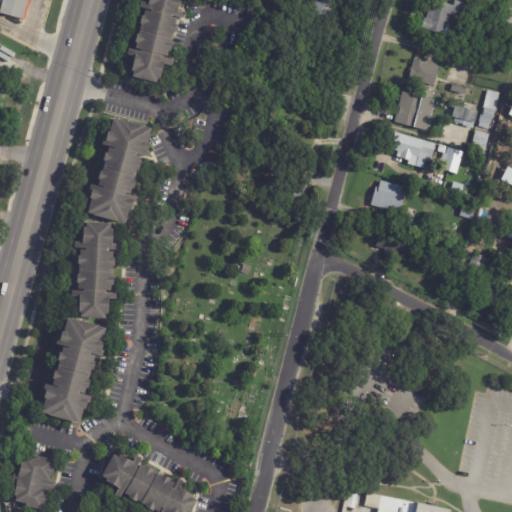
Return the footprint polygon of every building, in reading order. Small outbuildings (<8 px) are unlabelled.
[(27,0),(22,20),(0,14),(0,10),(2,4),(0,3),(0,0),(27,0)] [(179,0),(179,1),(177,11),(184,13),(183,19),(172,16),(171,18),(176,19),(174,25),(177,25),(175,33),(172,32),(170,44),(172,44),(170,51),(168,51),(166,56),(161,55),(161,57),(172,60),(170,66),(163,64),(160,78),(157,78),(156,82),(132,77),(133,71),(131,71),(134,56),(127,55),(128,49),(140,52),(140,50),(135,48),(137,43),(134,42),(136,34),(138,35),(141,24),(139,24),(141,17),(143,17),(145,11),(151,12),(151,10),(139,7),(141,1),(148,3),(148,0),(179,0)] [(339,11),(333,35),(309,29),(316,0),(325,0),(341,4),(339,11)] [(437,9),(439,0),(452,4),(451,5),(458,7),(460,0),(471,3),(468,15),(460,13),(459,16),(454,15),(448,35),(427,29),(433,8),(437,9)] [(511,17),(511,33),(499,30),(501,21),(487,17),(488,11),(511,17)] [(435,66),(439,67),(434,86),(409,79),(414,60),(435,66)] [(467,88),(466,95),(453,91),(455,85),(467,88)] [(501,94),(494,121),(493,120),(492,125),(490,124),(489,129),(480,127),(483,116),(485,116),(487,109),(485,108),(490,91),(501,94)] [(429,131),(429,132),(393,123),(401,92),(437,102),(429,131)] [(328,100),(330,100),(324,122),(306,118),(312,96),(328,100)] [(480,112),(477,124),(476,124),(475,129),(455,124),(457,118),(455,118),(457,107),(480,112)] [(150,137),(149,142),(151,143),(149,151),(150,151),(149,157),(142,155),(140,161),(142,162),(140,169),(138,169),(135,180),(137,181),(135,188),(133,187),(131,195),(138,197),(136,203),(134,203),(133,209),(131,209),(127,223),(120,221),(96,215),(96,214),(90,212),(93,198),(92,198),(94,191),(90,190),(92,184),(100,186),(102,179),(100,178),(102,170),(104,171),(107,160),(106,160),(107,152),(109,152),(111,145),(103,143),(105,138),(108,139),(110,131),(111,131),(115,117),(121,119),(122,119),(146,125),(146,126),(152,128),(150,137)] [(480,132),(491,135),(488,149),(474,145),(477,131),(480,132)] [(433,155),(421,152),(417,167),(410,165),(411,161),(394,156),(396,151),(392,150),(397,134),(436,146),(433,155)] [(458,175),(445,171),(447,164),(443,163),(445,154),(448,155),(449,149),(459,151),(460,149),(464,150),(458,175)] [(303,186),(292,182),(287,197),(299,201),(303,186)] [(403,207),(401,214),(373,206),(378,188),(381,189),(383,182),(408,189),(403,207)] [(461,197),(450,194),(453,183),(464,186),(461,197)] [(464,207),(477,210),(474,220),(461,217),(464,207)] [(112,222),(111,227),(115,228),(113,243),(120,244),(119,250),(114,249),(113,257),(116,257),(115,265),(114,265),(113,276),(115,276),(114,284),(112,284),(112,290),(106,289),(106,292),(116,293),(116,298),(110,298),(109,313),(107,312),(106,318),(82,316),(82,311),(80,311),(81,296),(72,296),(73,290),(85,291),(85,288),(79,287),(79,282),(78,282),(78,274),(80,274),(81,263),(79,262),(79,254),(81,255),(82,247),(75,247),(75,241),(84,242),(85,226),(87,226),(87,220),(112,222)] [(392,252),(377,248),(382,231),(413,240),(408,257),(392,252)] [(464,240),(463,247),(452,244),(454,237),(464,240)] [(475,273),(468,268),(479,249),(486,253),(488,249),(492,252),(490,255),(491,256),(480,275),(475,273)] [(499,283),(505,286),(503,289),(506,291),(497,309),(480,301),(483,293),(477,290),(481,282),(496,290),(499,283)] [(81,418),(80,422),(74,420),(73,422),(50,415),(50,414),(43,412),(47,398),(46,398),(48,391),(45,390),(46,383),(60,387),(60,386),(54,384),(56,378),(54,378),(56,370),(58,371),(61,360),(60,359),(62,351),(63,352),(65,346),(70,348),(71,346),(57,344),(59,338),(62,339),(64,331),(65,331),(69,317),(75,319),(76,318),(100,325),(100,326),(106,328),(102,342),(105,343),(103,350),(104,350),(103,356),(91,353),(91,354),(96,355),(94,361),(96,362),(94,369),(92,368),(89,380),(91,381),(89,388),(87,387),(85,393),(81,392),(80,393),(91,397),(90,403),(88,403),(86,409),(84,408),(81,418)] [(141,459),(139,464),(146,468),(147,466),(154,470),(153,472),(163,477),(164,475),(171,479),(170,481),(177,485),(179,480),(186,484),(183,490),(194,496),(192,499),(197,501),(191,511),(158,511),(154,510),(153,511),(147,508),(147,506),(138,501),(137,502),(130,499),(131,496),(123,493),(120,499),(115,496),(119,488),(107,481),(108,479),(103,476),(114,455),(119,458),(120,455),(130,460),(133,455),(141,459)] [(54,460),(52,467),(54,467),(53,475),(51,474),(49,481),(54,482),(52,490),(48,489),(46,496),(48,496),(46,504),(45,504),(43,510),(26,506),(27,503),(16,501),(17,496),(15,495),(18,482),(12,480),(14,473),(19,474),(22,461),(25,461),(26,456),(37,458),(37,456),(54,460)] [(359,494),(356,508),(347,507),(346,511),(343,511),(347,491),(359,494)] [(375,511),(376,509),(362,506),(365,492),(450,510),(449,511),(375,511)] [(101,497),(110,499),(108,510),(99,508),(101,497)]
